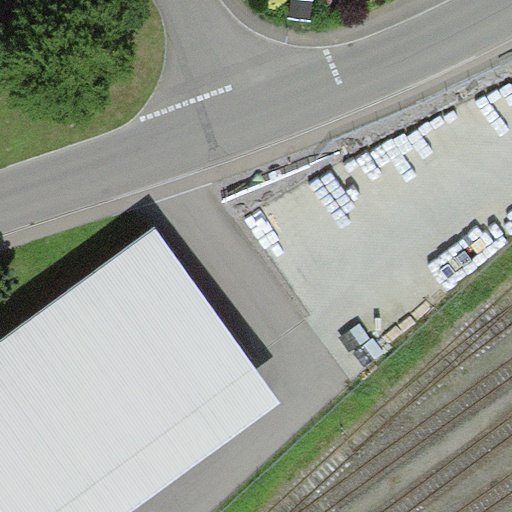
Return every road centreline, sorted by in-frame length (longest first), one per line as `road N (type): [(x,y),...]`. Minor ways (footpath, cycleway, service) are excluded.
road 1 (residential): [(276,117),(0,209)]
road 2 (residential): [(509,0),(276,117)]
road 3 (residential): [(192,0),(276,117)]
